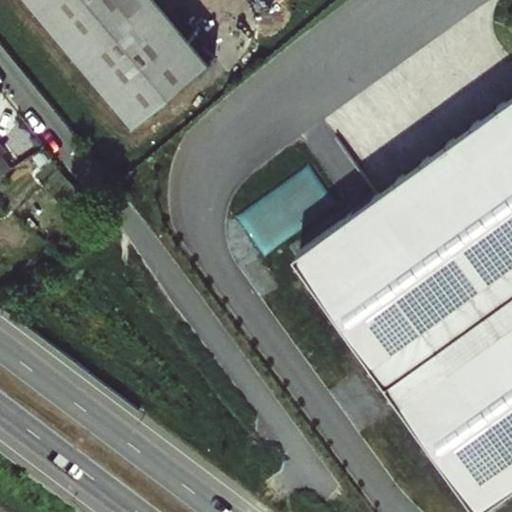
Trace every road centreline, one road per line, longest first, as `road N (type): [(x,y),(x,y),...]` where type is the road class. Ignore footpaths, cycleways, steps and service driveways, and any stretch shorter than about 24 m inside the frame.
road 1 (residential): [(0,56),(321,474)]
road 2 (primary): [(219,511),(0,346)]
road 3 (primary): [(0,412),(128,511)]
